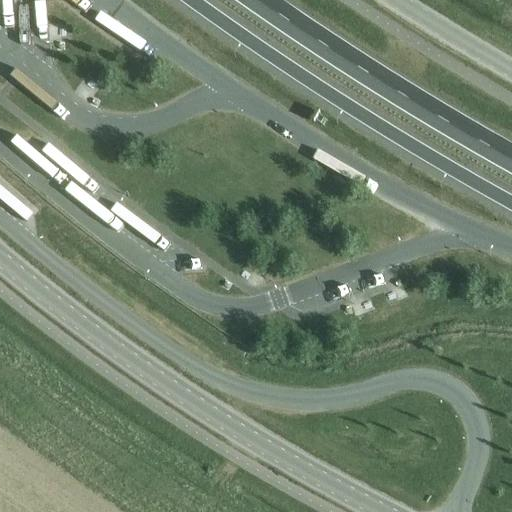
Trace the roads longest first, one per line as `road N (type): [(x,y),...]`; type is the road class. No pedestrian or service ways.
road 1 (secondary): [(0,259),(238,432),(380,511)]
road 2 (trunk): [(192,0),(351,110),(511,202)]
road 3 (trunk): [(511,160),(257,0)]
road 4 (tertiary): [(391,0),(511,72)]
